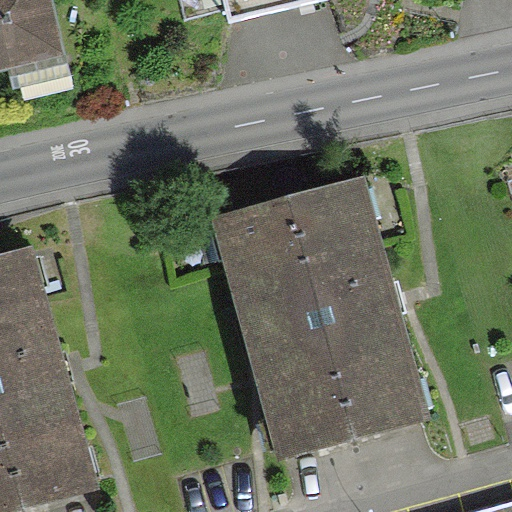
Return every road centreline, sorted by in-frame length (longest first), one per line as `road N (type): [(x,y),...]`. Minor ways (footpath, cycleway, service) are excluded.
road 1 (residential): [(0,180),(511,69)]
road 2 (residential): [(353,511),(511,468)]
